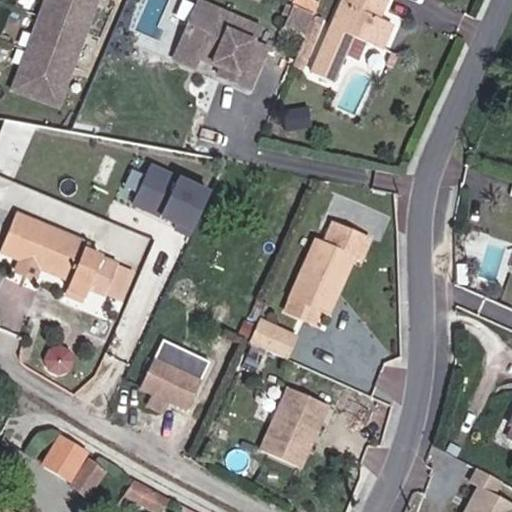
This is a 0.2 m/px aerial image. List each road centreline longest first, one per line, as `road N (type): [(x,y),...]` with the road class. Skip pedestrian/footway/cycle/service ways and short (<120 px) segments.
road 1 (residential): [(506,0),(437,152),(420,219),(423,353),(411,424),(374,511)]
road 2 (unknown): [(221,511),(28,407)]
